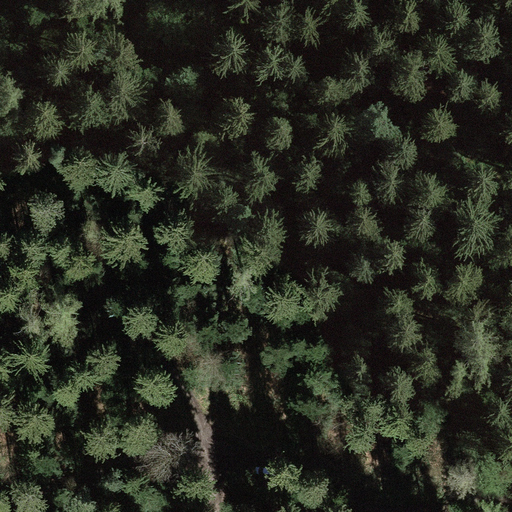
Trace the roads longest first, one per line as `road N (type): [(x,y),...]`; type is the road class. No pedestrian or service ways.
road 1 (track): [(228,511),(192,383),(102,262),(44,198),(0,167)]
road 2 (track): [(0,486),(210,429),(391,511)]
